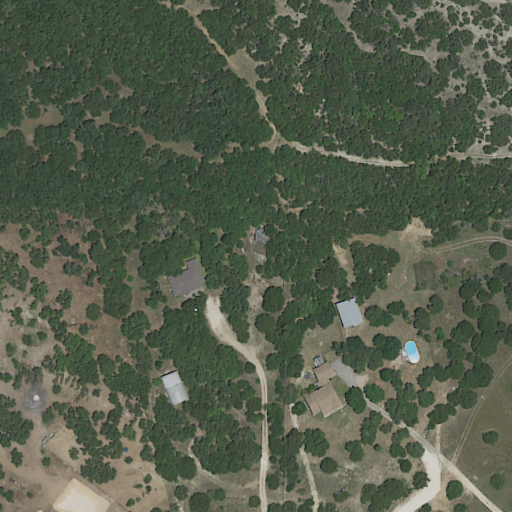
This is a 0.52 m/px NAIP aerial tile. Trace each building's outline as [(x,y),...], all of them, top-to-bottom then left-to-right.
[(202,286),(193,290),(193,291),(172,296),(167,275),(190,269),(187,262),(199,258),(204,281),(201,282),(202,286)] [(362,321),(360,322),(361,325),(355,326),(355,324),(344,327),(338,304),(356,297),(362,321)] [(316,365),(313,359),(318,356),(321,363),(316,365)] [(328,364),(334,374),(319,383),(312,370),(327,362),(328,364)] [(160,376),(170,405),(186,399),(176,370),(160,376)] [(329,414),(324,416),(321,411),(313,416),(303,396),(328,382),(341,405),(335,408),(336,410),(329,414)]
